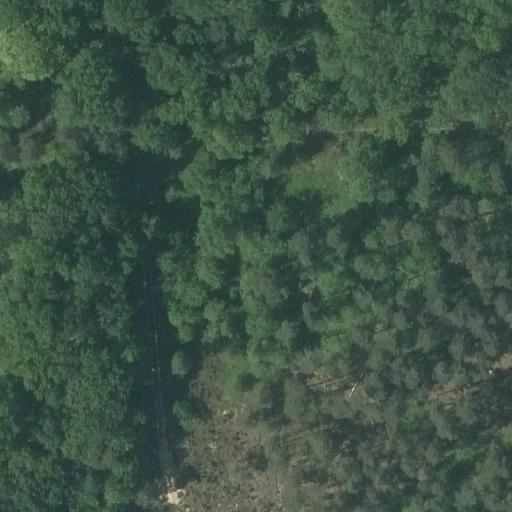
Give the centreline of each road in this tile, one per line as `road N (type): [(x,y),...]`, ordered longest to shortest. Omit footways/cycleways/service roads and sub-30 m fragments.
road 1 (track): [(120,0),(127,175),(168,511)]
road 2 (track): [(511,137),(127,175)]
